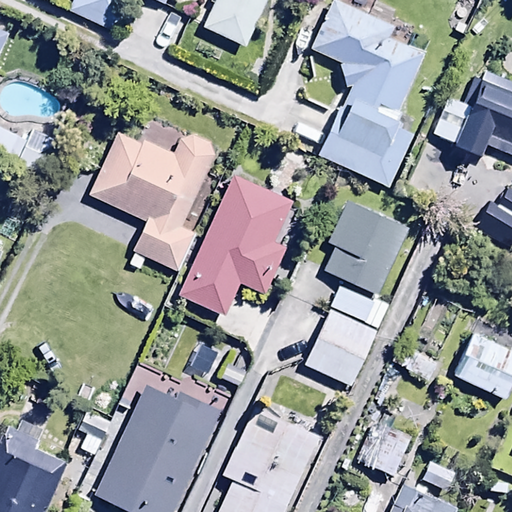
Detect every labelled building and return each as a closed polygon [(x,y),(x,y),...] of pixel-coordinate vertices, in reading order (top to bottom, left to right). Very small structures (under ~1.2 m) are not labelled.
[(211,0),(198,27),(240,48),(263,0),(211,0)] [(333,0),(329,0),(307,50),(336,62),(345,88),(314,157),(386,189),(411,134),(393,125),(396,118),(372,107),(375,101),(396,111),(421,54),(388,39),(394,27),(333,0)] [(445,97),(429,135),(479,155),(482,146),(511,158),(511,84),(482,72),(478,81),(470,78),(460,103),(445,97)] [(114,132),(85,194),(142,223),(129,252),(132,253),(126,266),(138,271),(143,260),(176,275),(194,233),(179,227),(211,155),(207,144),(191,135),(177,140),(170,153),(141,140),(139,144),(114,132)] [(290,202),(231,174),(175,296),(221,318),(237,284),(261,295),(283,247),(272,241),(290,202)] [(486,201),(472,227),(499,241),(500,238),(511,244),(511,192),(504,188),(495,206),(486,201)] [(373,276),(402,211),(351,189),(348,195),(340,192),(325,226),(333,229),(322,254),(373,276)] [(338,267),(328,286),(357,302),(368,282),(338,267)] [(373,314),(327,292),(301,346),(347,369),(373,314)] [(511,330),(470,311),(449,357),(503,382),(511,362),(511,330)] [(409,329),(398,348),(424,362),(435,343),(409,329)] [(91,457),(74,496),(86,502),(90,494),(126,511),(125,511),(170,511),(217,410),(175,390),(172,398),(141,384),(129,409),(115,403),(106,423),(83,412),(75,431),(84,435),(77,451),(91,457)] [(228,482),(214,511),(289,511),(310,467),(304,464),(306,458),(316,463),(324,446),(314,442),(316,437),(250,407),(218,478),(228,482)] [(15,418),(7,436),(0,433),(0,511),(40,511),(64,462),(32,448),(40,430),(15,418)] [(450,511),(462,488),(402,459),(376,511),(450,511)]
